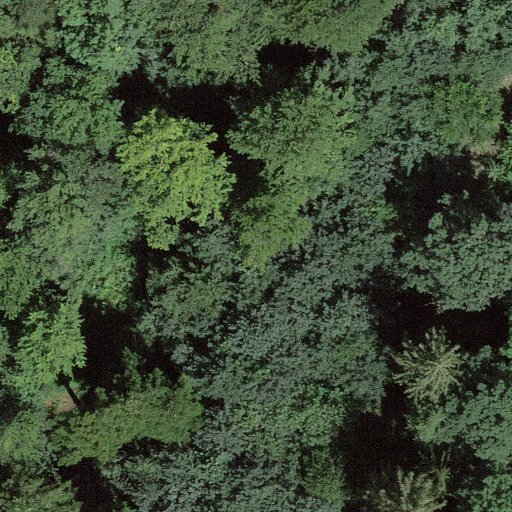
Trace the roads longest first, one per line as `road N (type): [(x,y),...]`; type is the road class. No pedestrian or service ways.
road 1 (track): [(511,81),(461,175),(403,332),(364,511)]
road 2 (track): [(385,416),(161,395)]
